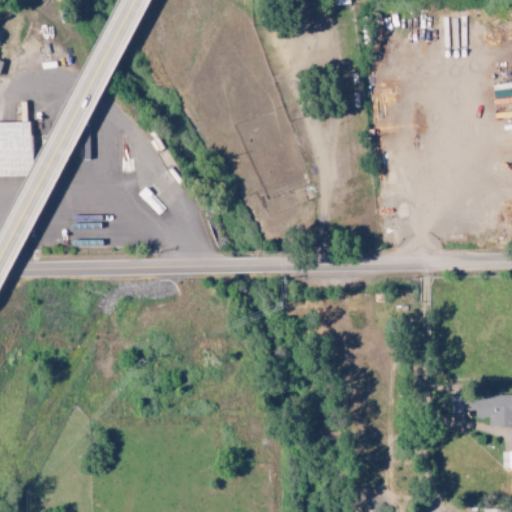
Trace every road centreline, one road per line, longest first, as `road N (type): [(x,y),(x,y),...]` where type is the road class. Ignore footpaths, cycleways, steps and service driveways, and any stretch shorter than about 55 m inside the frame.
road 1 (tertiary): [(0,272),(511,262)]
road 2 (trunk): [(131,0),(0,254)]
